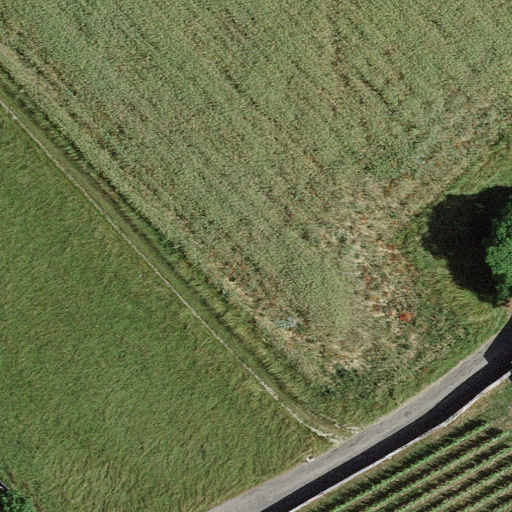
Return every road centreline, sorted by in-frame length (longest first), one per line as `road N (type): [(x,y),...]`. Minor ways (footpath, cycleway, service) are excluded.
road 1 (track): [(348,449),(0,95)]
road 2 (residential): [(236,511),(437,399),(511,341)]
